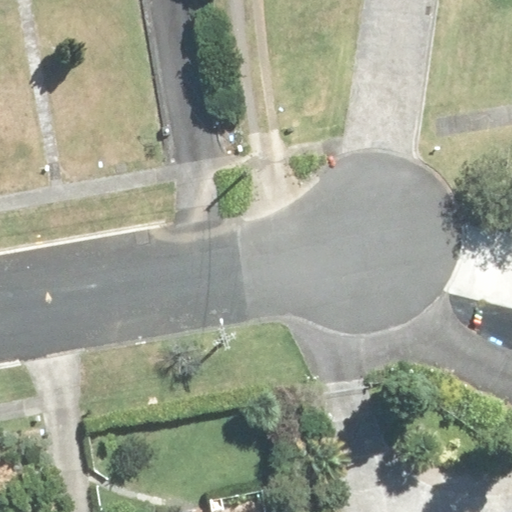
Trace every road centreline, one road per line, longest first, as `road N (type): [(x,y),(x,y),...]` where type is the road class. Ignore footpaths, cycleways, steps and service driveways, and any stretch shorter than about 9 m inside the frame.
road 1 (residential): [(381,239),(0,306)]
road 2 (residential): [(355,0),(381,239)]
